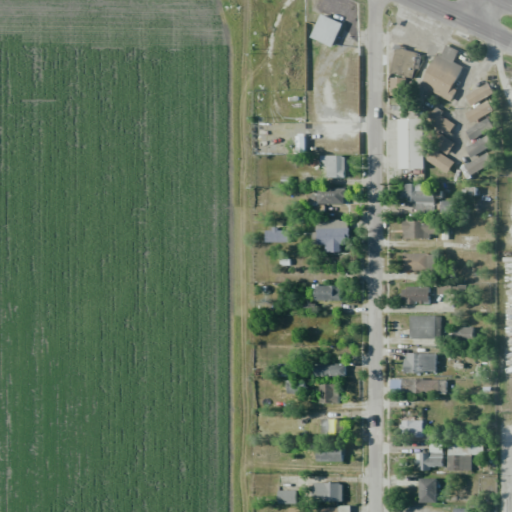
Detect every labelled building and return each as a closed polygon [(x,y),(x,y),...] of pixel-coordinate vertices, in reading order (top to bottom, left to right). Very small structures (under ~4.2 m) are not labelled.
[(333,46),(343,23),(322,14),(312,37),(333,46)] [(420,85),(451,100),(457,88),(453,86),(463,66),(454,61),(459,51),(446,45),(442,54),(436,52),(420,85)] [(418,52),(396,47),(390,73),(412,78),(418,52)] [(406,78),(392,77),(391,105),(405,105),(406,78)] [(472,106),(494,93),(488,83),(466,96),(472,106)] [(495,112),(490,101),(465,111),(470,122),(495,112)] [(444,112),(435,107),(427,122),(449,135),(455,123),(441,116),(444,112)] [(465,146),(471,158),(493,147),(485,132),(494,128),(489,117),(466,129),(472,142),(465,146)] [(406,168),(404,120),(426,120),(427,168),(406,168)] [(455,141),(439,134),(433,146),(449,153),(455,141)] [(425,159),(447,173),(455,161),(432,147),(425,159)] [(465,163),(469,174),(494,164),(490,153),(465,163)] [(328,177),(346,177),(345,155),(320,155),(320,163),(328,163),(328,177)] [(403,184),(403,199),(416,200),(416,213),(434,213),(435,185),(403,184)] [(345,188),(319,187),(319,195),(308,194),(308,203),(345,204),(345,188)] [(403,238),(431,237),(431,219),(403,220),(403,238)] [(325,252),(348,252),(348,221),(316,220),(316,231),(312,231),(312,244),(325,244),(325,252)] [(265,242),(287,242),(287,228),(265,228),(265,242)] [(404,270),(435,270),(435,253),(403,253),(404,270)] [(316,300),(341,300),(341,285),(315,285),(316,300)] [(430,287),(402,286),(402,303),(430,303),(430,287)] [(474,327),(454,326),(453,342),(474,342),(474,327)] [(436,373),(436,353),(406,353),(405,372),(436,373)] [(347,376),(346,363),(315,364),(315,377),(347,376)] [(391,378),(391,391),(440,393),(440,380),(391,378)] [(319,382),(320,403),(338,403),(337,381),(319,382)] [(322,436),(342,436),(342,419),(321,419),(322,436)] [(423,420),(401,420),(401,436),(423,435),(423,420)] [(472,471),(471,454),(483,454),(483,442),(447,443),(448,471),(472,471)] [(419,470),(429,470),(429,466),(443,466),(443,443),(430,443),(430,452),(420,452),(419,470)] [(343,461),(343,448),(317,448),(317,461),(343,461)] [(419,503),(437,503),(437,478),(420,478),(419,503)] [(313,483),(314,501),(342,501),(342,482),(313,483)] [(278,503),(296,503),(296,490),(278,490),(278,503)]
